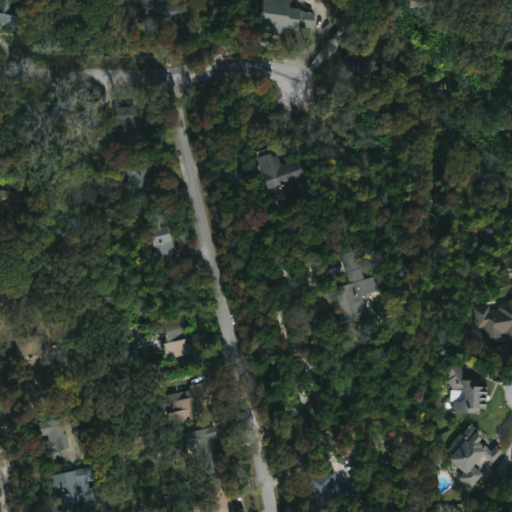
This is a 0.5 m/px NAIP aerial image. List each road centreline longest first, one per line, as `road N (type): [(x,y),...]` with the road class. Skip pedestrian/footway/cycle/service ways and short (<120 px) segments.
road 1 (residential): [(273,511),(172,74)]
road 2 (residential): [(295,85),(270,66),(0,74)]
